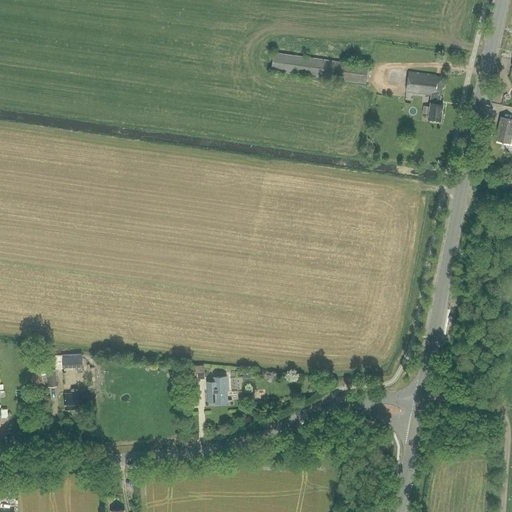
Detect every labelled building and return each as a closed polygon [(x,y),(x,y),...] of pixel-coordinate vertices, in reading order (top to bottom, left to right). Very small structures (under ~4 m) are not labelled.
[(365,84),(368,66),(274,53),(271,71),(365,84)] [(422,114),(425,114),(428,114),(428,120),(441,122),(443,104),(440,104),(443,76),(408,73),(406,92),(431,95),(429,107),(423,106),(422,114)] [(511,144),(511,119),(501,117),(495,141),(511,144)] [(82,367),(82,354),(62,355),(63,368),(82,367)] [(56,371),(47,371),(48,387),(57,387),(56,371)] [(208,402),(215,402),(215,404),(228,403),(226,377),(216,377),(217,382),(207,383),(208,402)] [(65,410),(80,409),(79,394),(78,394),(78,390),(72,390),(72,394),(65,394),(65,410)]
